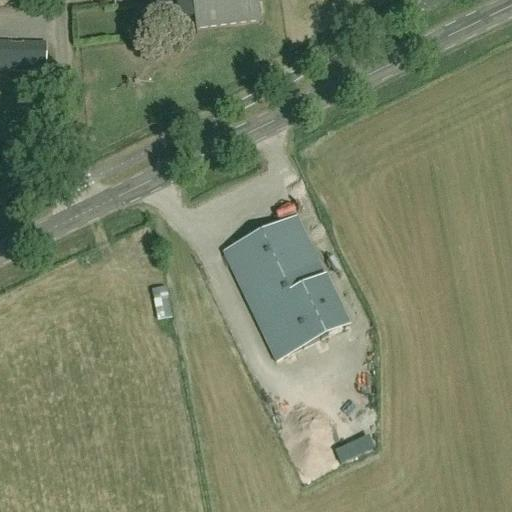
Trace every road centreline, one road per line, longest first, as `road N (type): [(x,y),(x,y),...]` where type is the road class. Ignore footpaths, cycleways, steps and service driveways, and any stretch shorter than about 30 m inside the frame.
road 1 (tertiary): [(86,213),(511,6)]
road 2 (unclassified): [(86,213),(70,166),(59,0)]
